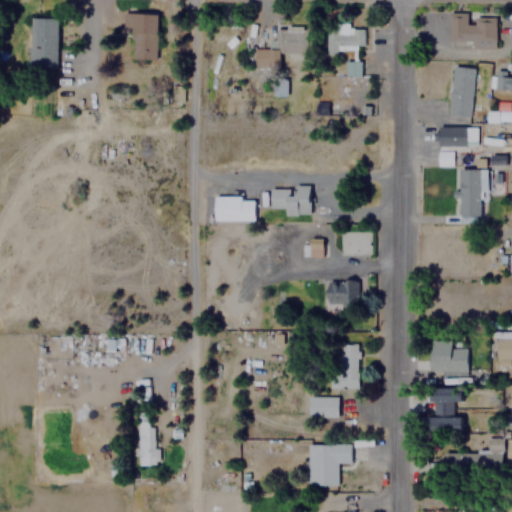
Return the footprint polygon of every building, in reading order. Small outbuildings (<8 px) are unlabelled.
[(494,16),(470,16),(470,12),(447,12),(448,47),(494,47),(494,16)] [(155,13),(123,13),(123,26),(130,26),(130,59),(155,59),(155,13)] [(28,69),(55,70),(56,17),(29,17),(28,69)] [(360,26),(326,26),(326,51),(360,51),(360,26)] [(260,47),(252,47),(252,66),(280,66),(280,53),(307,53),(307,27),(260,27),(260,47)] [(359,75),(359,61),(345,61),(345,75),(359,75)] [(473,67),(452,65),(447,114),(468,116),(473,67)] [(494,90),(511,90),(511,73),(494,73),(494,90)] [(184,102),(184,85),(173,85),(173,101),(184,102)] [(480,169),(458,169),(458,216),(480,216),(480,169)] [(308,187),(269,187),(269,209),(285,209),(285,215),(308,215),(308,187)] [(253,220),(253,196),(213,196),(213,220),(253,220)] [(338,254),(368,254),(368,231),(338,231),(338,254)] [(321,255),(321,238),(306,238),(306,255),(321,255)] [(323,312),(354,312),(355,279),(323,278),(323,312)] [(511,337),(496,337),(496,363),(511,363),(511,337)] [(465,374),(465,347),(450,347),(450,339),(429,339),(429,374),(465,374)] [(335,343),(335,388),(357,388),(357,343),(335,343)] [(452,402),(460,402),(460,390),(431,390),(431,431),(461,431),(461,415),(452,415),(452,402)] [(337,396),(309,396),(309,418),(337,418),(337,396)] [(137,464),(156,464),(156,424),(137,424),(137,464)] [(501,437),(483,437),(483,451),(441,451),(441,471),(500,471),(501,437)] [(307,485),(336,485),(336,463),(349,463),(349,443),(307,443),(307,485)]
